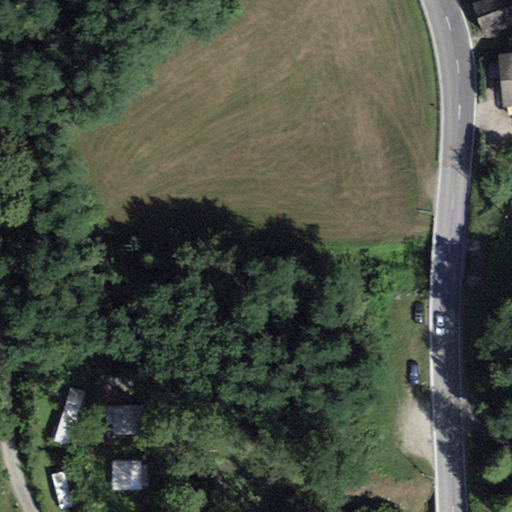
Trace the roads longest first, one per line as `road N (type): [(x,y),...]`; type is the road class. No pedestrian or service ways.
road 1 (secondary): [(439,0),(456,60),(458,116),(445,298),(452,511)]
road 2 (track): [(0,232),(59,441),(90,511)]
